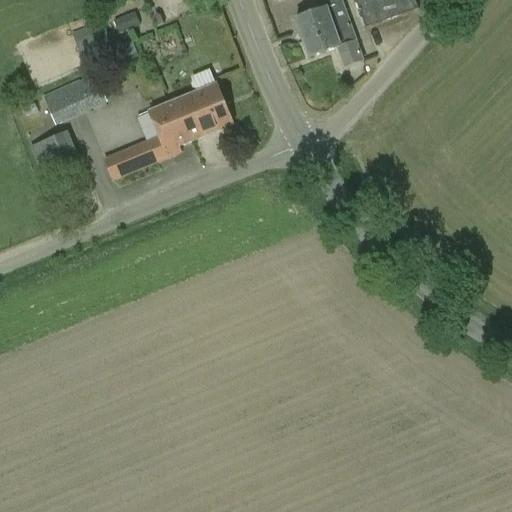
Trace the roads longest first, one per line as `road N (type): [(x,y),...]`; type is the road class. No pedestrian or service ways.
road 1 (unclassified): [(0,269),(304,143)]
road 2 (tertiary): [(511,348),(444,307),(331,184),(304,143)]
road 3 (unclassified): [(304,143),(356,105),(453,0)]
road 4 (tertiary): [(304,143),(241,0)]
